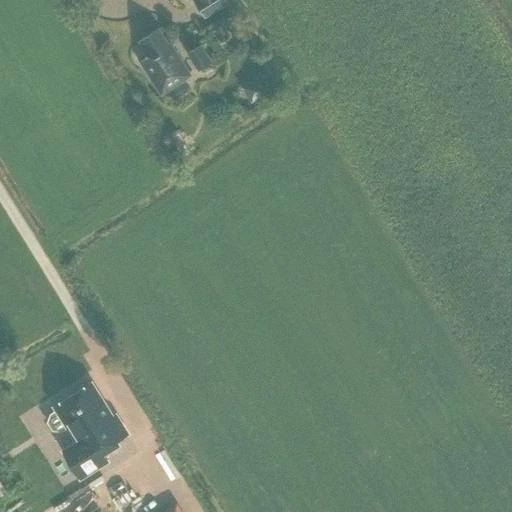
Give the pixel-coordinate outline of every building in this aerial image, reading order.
[(226,2),(225,0),(195,0),(197,2),(196,2),(204,16),(226,2)] [(140,61),(161,93),(191,75),(170,42),(168,43),(158,28),(140,40),(150,55),(140,61)] [(213,61),(201,43),(186,53),(198,71),(213,61)] [(257,78),(243,87),(252,103),(267,94),(257,78)] [(37,363),(21,368),(26,382),(42,377),(37,363)] [(50,412),(46,421),(52,430),(62,430),(66,427),(75,441),(61,449),(80,479),(109,460),(105,455),(121,445),(119,442),(129,434),(116,412),(113,414),(92,380),(69,394),(67,394),(59,399),(59,401),(52,405),(55,409),(50,412)] [(17,441),(39,484),(62,472),(39,429),(17,441)]
